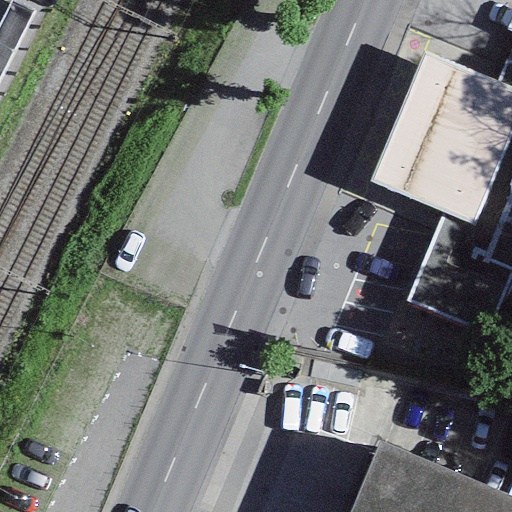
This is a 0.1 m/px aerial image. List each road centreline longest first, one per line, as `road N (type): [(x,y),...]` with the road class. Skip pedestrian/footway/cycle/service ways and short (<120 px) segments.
road 1 (primary): [(151,511),(363,0)]
road 2 (unknown): [(249,511),(312,407),(362,377),(408,372),(511,412)]
